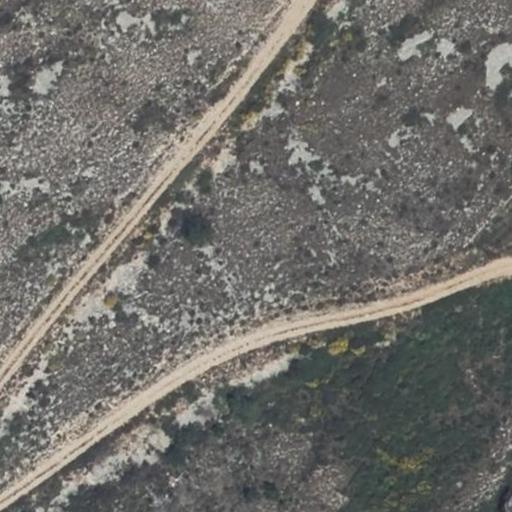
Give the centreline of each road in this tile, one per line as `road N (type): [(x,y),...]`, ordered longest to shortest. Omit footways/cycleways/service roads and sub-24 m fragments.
road 1 (track): [(11,511),(233,348),(511,264)]
road 2 (track): [(296,0),(0,387)]
